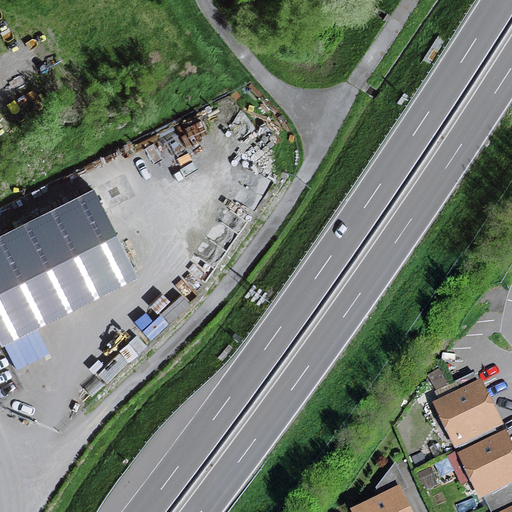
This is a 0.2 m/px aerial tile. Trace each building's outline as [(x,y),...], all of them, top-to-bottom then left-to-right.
[(0,240),(0,332),(4,341),(134,277),(93,195),(0,240)] [(0,207),(0,223),(10,217),(3,206),(0,207)] [(480,386),(433,407),(454,451),(500,430),(480,386)] [(511,454),(504,437),(458,458),(478,502),(511,486),(511,454)] [(408,511),(398,491),(354,511),(408,511)]
